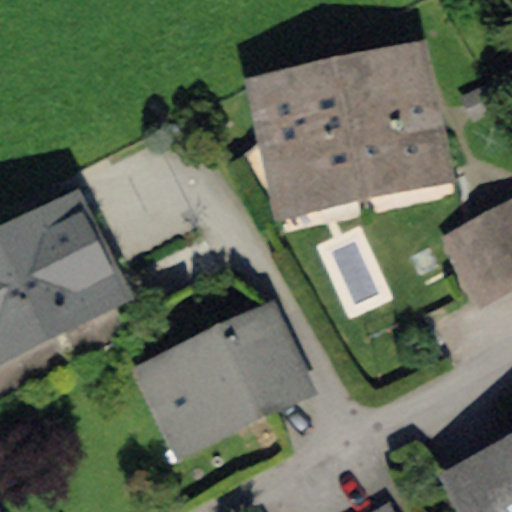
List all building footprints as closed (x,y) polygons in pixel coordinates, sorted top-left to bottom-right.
[(266,101),(281,170),(300,165),(307,195),(434,167),(414,69),(266,101)] [(511,215),(455,245),(482,296),(511,279),(511,215)] [(112,308),(69,222),(0,256),(0,351),(60,322),(65,332),(112,308)] [(297,392),(265,324),(183,363),(215,431),(297,392)] [(511,511),(511,450),(451,482),(467,511),(511,511)]
